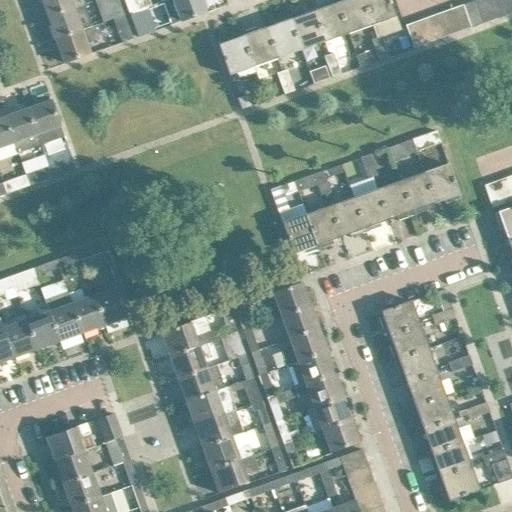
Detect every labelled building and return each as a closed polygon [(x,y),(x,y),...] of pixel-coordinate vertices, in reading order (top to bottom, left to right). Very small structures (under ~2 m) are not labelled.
[(85,5),(82,0),(42,0),(49,18),(73,9),(85,5)] [(124,16),(118,0),(106,0),(114,20),(124,16)] [(141,10),(137,0),(124,0),(130,14),(141,10)] [(206,13),(201,0),(169,0),(163,2),(172,25),(181,22),(206,13)] [(372,26),(362,0),(336,0),(335,1),(347,35),(372,26)] [(390,0),(362,0),(372,26),(396,18),(390,0)] [(494,20),(486,0),(477,0),(474,1),(483,24),(494,20)] [(506,16),(499,0),(486,0),(494,20),(506,16)] [(511,13),(511,0),(499,0),(506,16),(511,13)] [(347,35),(335,1),(322,5),(323,9),(314,12),(325,43),(347,35)] [(483,24),(474,1),(463,5),(471,28),(483,24)] [(85,5),(73,9),(49,18),(57,41),(82,32),(94,27),(85,5)] [(471,28),(463,5),(452,9),(460,32),(471,28)] [(460,32),(452,9),(441,13),(448,36),(460,32)] [(149,34),(141,10),(130,14),(139,38),(149,34)] [(325,43),(314,12),(306,15),(305,11),(288,17),(300,52),(325,43)] [(448,36),(441,13),(429,17),(437,40),(448,36)] [(133,39),(124,16),(114,20),(122,43),(133,39)] [(300,52),(288,17),(274,22),(275,26),(267,29),(278,60),(300,52)] [(437,40),(429,17),(418,22),(426,44),(437,40)] [(426,44),(418,22),(406,26),(414,48),(426,44)] [(98,40),(94,27),(82,32),(57,41),(65,63),(90,54),(86,44),(98,40)] [(278,60),(267,29),(257,32),(256,29),(242,34),(254,68),(278,60)] [(254,68),(242,34),(228,39),(229,42),(219,46),(230,76),(254,68)] [(381,37),(376,39),(371,41),(375,51),(385,47),(381,37)] [(389,57),(385,47),(375,51),(379,61),(389,57)] [(371,51),(356,57),(360,67),(375,62),(371,51)] [(333,54),(329,55),(324,58),(327,67),(337,64),(333,54)] [(341,74),(337,64),(327,67),(331,78),(341,74)] [(286,70),(283,72),(276,74),(280,84),(290,81),(286,70)] [(294,91),(290,81),(280,84),(284,94),(294,91)] [(250,106),(247,96),(238,99),(241,109),(250,106)] [(64,138),(51,102),(28,110),(40,147),(64,138)] [(40,147),(28,110),(5,118),(14,144),(18,155),(40,147)] [(0,148),(14,144),(5,118),(0,119),(0,148)] [(436,132),(412,140),(417,151),(440,143),(436,132)] [(417,151),(412,140),(389,148),(393,160),(417,151)] [(361,159),(364,169),(374,166),(370,155),(361,159)] [(75,168),(71,158),(48,167),(52,177),(75,168)] [(341,166),(344,176),(359,171),(355,161),(341,166)] [(448,165),(433,170),(425,173),(436,204),(444,201),(445,204),(460,199),(448,165)] [(377,176),(374,166),(364,169),(368,179),(377,176)] [(29,185),(52,177),(48,167),(25,175),(29,185)] [(317,185),(326,183),(322,172),(295,181),(299,192),(317,185)] [(427,207),(436,204),(425,173),(401,182),(413,216),(428,210),(427,207)] [(6,193),(29,185),(25,175),(2,183),(6,193)] [(511,201),(511,191),(507,178),(496,182),(504,205),(511,201)] [(413,216),(401,182),(378,190),(388,221),(397,217),(398,221),(413,216)] [(504,205),(496,182),(484,186),(492,209),(504,205)] [(330,193),(326,183),(317,185),(321,196),(330,193)] [(270,190),(274,201),(278,212),(288,209),(284,197),(280,187),(270,190)] [(388,221),(378,190),(354,198),(366,232),(381,227),(380,224),(388,221)] [(366,232),(354,198),(330,207),(341,237),(350,234),(351,238),(366,232)] [(333,240),(341,237),(330,207),(307,215),(319,249),(334,244),(333,240)] [(511,234),(511,208),(494,215),(499,230),(503,229),(506,237),(511,234)] [(319,249),(307,215),(282,224),(294,258),(296,257),(295,254),(303,251),(304,254),(319,249)] [(82,260),(104,252),(101,245),(79,253),(82,260)] [(59,269),(82,260),(79,253),(56,261),(59,269)] [(36,277),(59,269),(56,261),(33,270),(36,277)] [(39,285),(36,277),(33,270),(11,278),(15,288),(16,293),(39,285)] [(3,293),(15,288),(11,278),(0,281),(0,297),(4,296),(3,293)] [(311,306),(303,283),(273,293),(282,317),(311,306)] [(105,325),(95,296),(90,285),(81,289),(85,300),(72,305),(83,333),(105,325)] [(127,317),(117,288),(95,296),(105,325),(127,317)] [(83,333),(72,305),(68,293),(45,302),(46,306),(49,313),(60,342),(83,333)] [(420,325),(411,301),(378,313),(383,328),(387,327),(390,336),(420,325)] [(251,328),(242,304),(235,307),(244,331),(251,328)] [(60,342),(49,313),(46,306),(36,309),(39,317),(26,321),(37,350),(60,342)] [(319,329),(311,306),(282,317),(290,340),(319,329)] [(229,309),(222,312),(227,325),(222,327),(226,338),(230,336),(238,333),(229,309)] [(455,318),(452,309),(442,312),(445,322),(455,318)] [(445,322),(442,312),(431,316),(434,325),(445,322)] [(37,350),(26,321),(24,316),(2,324),(4,330),(14,358),(37,350)] [(0,363),(14,358),(4,330),(2,324),(0,319),(0,363)] [(195,336),(191,323),(162,333),(170,356),(207,344),(210,343),(206,332),(195,336)] [(428,348),(420,325),(390,336),(393,344),(389,346),(395,361),(428,348)] [(259,351),(251,328),(244,331),(252,354),(259,351)] [(327,352),(319,329),(290,340),(293,349),(282,353),(286,366),(298,362),(327,352)] [(246,355),(238,333),(230,336),(238,358),(246,355)] [(213,359),(207,344),(170,356),(178,379),(207,369),(204,362),(213,359)] [(437,373),(428,348),(395,361),(400,375),(404,374),(407,383),(437,373)] [(267,374),(259,351),(252,354),(260,377),(267,374)] [(335,374),(327,352),(298,362),(286,366),(295,389),(306,385),(335,374)] [(254,378),(246,355),(238,358),(246,381),(254,378)] [(472,365),(469,356),(459,359),(462,369),(472,365)] [(462,369),(459,359),(448,363),(452,373),(462,369)] [(215,392),(207,369),(178,379),(186,402),(215,392)] [(445,395),(437,373),(407,383),(410,392),(406,393),(411,407),(445,395)] [(275,396),(267,374),(260,377),(267,398),(275,396)] [(306,385),(275,396),(267,398),(276,421),(283,419),(278,406),(309,395),(314,407),(343,397),(335,374),(306,385)] [(262,401),(254,378),(246,381),(254,403),(262,401)] [(226,388),(215,392),(186,402),(194,425),(223,415),(234,411),(226,388)] [(454,420),(445,395),(411,407),(417,422),(420,421),(424,431),(454,420)] [(352,420),(346,404),(343,397),(314,407),(322,430),(352,420)] [(270,423),(262,401),(254,403),(262,426),(270,423)] [(489,412),(485,403),(475,407),(479,416),(489,412)] [(479,416),(475,407),(465,410),(468,419),(479,416)] [(122,438),(114,415),(96,421),(104,444),(114,441),(122,438)] [(239,422),(227,426),(223,415),(194,425),(202,447),(231,437),(242,433),(239,422)] [(291,441),(283,419),(276,421),(283,444),(291,441)] [(360,443),(352,420),(322,430),(315,432),(319,442),(325,440),(330,454),(360,443)] [(462,443),(454,420),(424,431),(427,439),(423,440),(428,455),(462,443)] [(278,446),(270,423),(262,426),(271,449),(278,446)] [(95,448),(87,424),(46,439),(54,462),(84,452),(95,448)] [(247,445),(235,449),(231,437),(202,447),(210,470),(250,456),(247,445)] [(130,461),(122,438),(114,441),(122,464),(123,464),(130,461)] [(294,450),(291,441),(283,444),(287,453),(294,450)] [(470,466),(462,443),(428,455),(433,469),(437,468),(440,477),(470,466)] [(286,469),(278,446),(271,449),(279,472),(286,469)] [(344,469),(366,461),(362,449),(339,458),(342,466),(344,469)] [(506,459),(502,450),(492,453),(495,463),(506,459)] [(92,474),(84,452),(54,462),(62,485),(92,474)] [(511,479),(511,477),(506,459),(495,463),(492,453),(482,457),(485,466),(491,465),(498,485),(511,479)] [(247,483),(244,475),(256,471),(250,456),(210,470),(218,493),(247,483)] [(327,472),(342,466),(339,458),(324,463),(327,472)] [(138,483),(130,461),(123,464),(131,486),(138,483)] [(348,480),(370,472),(366,461),(344,469),(348,480)] [(479,491),(470,466),(440,477),(443,486),(439,487),(445,503),(479,491)] [(297,482),(313,477),(310,468),(294,474),(297,482)] [(352,492),(374,484),(370,472),(348,480),(352,492)] [(100,497),(92,474),(62,485),(70,508),(100,497)] [(281,488),(297,482),(294,474),(278,480),(281,488)] [(259,496),(275,490),(272,482),(256,487),(259,496)] [(146,506),(138,483),(131,486),(139,509),(146,506)] [(356,503),(378,495),(374,484),(352,492),(355,501),(356,503)] [(246,501),(243,492),(227,498),(230,506),(246,501)] [(116,511),(110,494),(100,497),(70,508),(72,511),(116,511)] [(358,511),(365,511),(382,506),(378,495),(356,503),(358,511)] [(213,511),(230,506),(227,498),(211,504),(213,511)] [(333,511),(332,510),(329,500),(306,508),(307,511),(333,511)] [(358,511),(356,503),(355,501),(332,510),(333,511),(358,511)]
